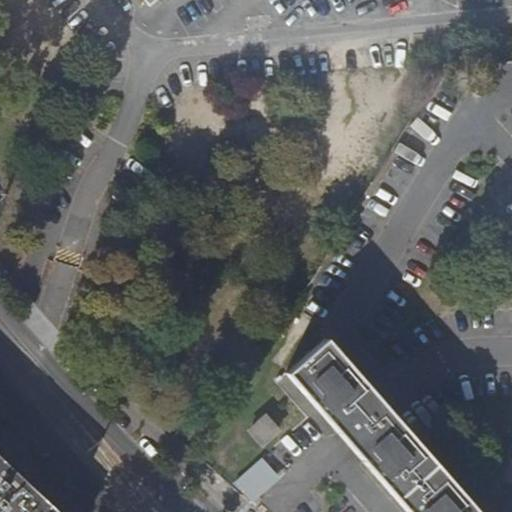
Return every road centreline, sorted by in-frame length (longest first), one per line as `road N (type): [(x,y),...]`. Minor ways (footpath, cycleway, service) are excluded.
road 1 (secondary): [(190,511),(0,310)]
road 2 (secondary): [(0,395),(99,511)]
